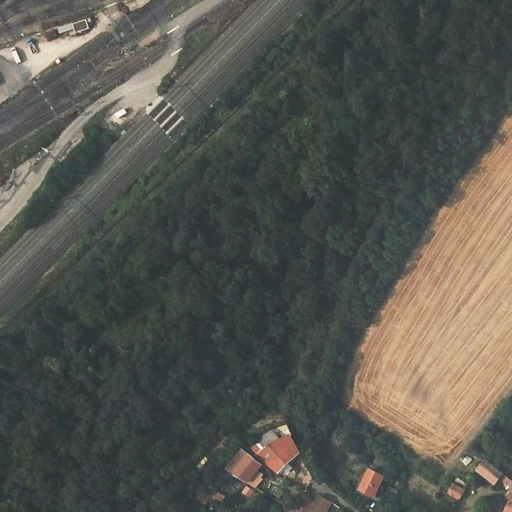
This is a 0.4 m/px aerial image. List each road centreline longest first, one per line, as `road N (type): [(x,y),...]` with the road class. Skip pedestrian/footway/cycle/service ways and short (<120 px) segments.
road 1 (track): [(113,94),(155,74),(174,55),(178,24),(215,0)]
road 2 (residential): [(285,412),(323,489),(355,511)]
road 3 (track): [(9,79),(113,19)]
